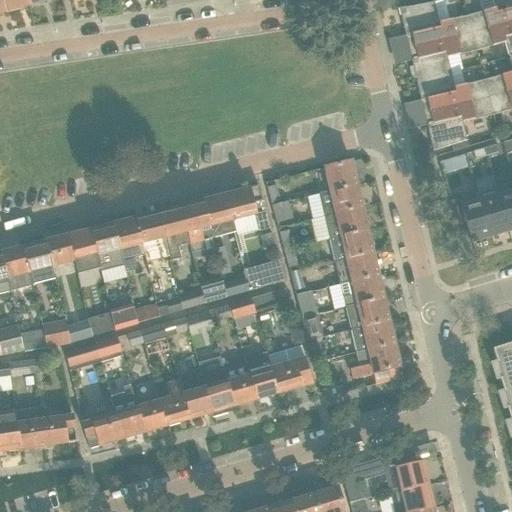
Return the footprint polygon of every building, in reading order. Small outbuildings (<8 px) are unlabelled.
[(29,7),(27,0),(2,0),(7,13),(29,7)] [(511,0),(491,0),(494,8),(466,16),(471,34),(511,21),(511,0)] [(438,23),(434,4),(433,3),(405,8),(405,6),(395,7),(398,17),(400,16),(405,36),(407,38),(411,37),(414,47),(471,34),(466,16),(438,23)] [(511,21),(471,34),(475,51),(504,43),(508,58),(511,56),(511,21)] [(446,58),(475,51),(471,34),(414,47),(416,58),(412,59),(411,61),(415,81),(450,73),(446,58)] [(511,56),(508,58),(511,69),(511,72),(483,81),(488,98),(511,90),(511,56)] [(483,81),(453,88),(450,73),(415,81),(420,101),(422,102),(426,101),(429,112),(488,98),(483,81)] [(511,90),(488,98),(492,115),(511,109),(511,90)] [(461,123),(492,115),(488,98),(429,112),(431,122),(427,123),(426,126),(432,151),(466,141),(461,123)] [(511,140),(502,144),(505,155),(511,152),(511,140)] [(495,146),(483,149),(486,157),(497,153),(495,146)] [(483,149),(472,152),(474,160),(486,157),(483,149)] [(439,162),(438,163),(442,176),(443,175),(455,172),(451,159),(439,162)] [(317,194),(356,184),(350,162),(323,169),(328,190),(317,193),(317,194)] [(270,205),(285,201),(279,178),(264,182),(270,205)] [(322,216),(361,207),(356,184),(317,194),(322,216)] [(258,186),(226,194),(233,224),(236,237),(256,231),(269,228),(263,205),(258,186)] [(495,188),(477,194),(490,237),(508,231),(495,188)] [(511,229),(511,191),(498,195),(496,188),(495,188),(508,231),(511,229)] [(232,224),(233,224),(226,194),(203,200),(212,237),(210,238),(210,240),(235,233),(232,224)] [(477,194),(450,202),(459,233),(467,231),(470,242),(490,237),(477,194)] [(210,238),(212,237),(203,200),(179,206),(189,243),(187,244),(188,245),(190,255),(202,252),(200,242),(210,240),(210,238)] [(272,225),(290,222),(286,205),(269,208),(272,225)] [(187,244),(189,243),(179,206),(157,212),(164,238),(167,249),(166,250),(169,261),(180,258),(177,248),(188,245),(187,244)] [(328,239),(366,230),(361,207),(322,216),(328,239)] [(157,212),(135,218),(142,244),(164,238),(157,212)] [(143,248),(142,244),(135,218),(112,224),(119,249),(122,261),(120,261),(123,274),(135,271),(132,259),(141,257),(139,249),(143,248)] [(122,261),(119,249),(112,224),(90,229),(100,269),(101,273),(121,268),(123,274),(120,261),(122,261)] [(90,229),(68,235),(74,262),(77,272),(77,275),(100,269),(90,229)] [(333,262),(345,259),(372,253),(366,230),(328,239),(333,262)] [(279,250),(291,247),(288,232),(275,235),(279,250)] [(51,268),(74,262),(68,235),(45,241),(51,268)] [(51,268),(45,241),(23,247),(32,285),(54,279),(51,268)] [(32,285),(23,247),(0,252),(0,253),(10,293),(30,288),(29,285),(32,285)] [(284,270),(296,267),(291,247),(279,250),(284,270)] [(0,253),(0,296),(10,293),(0,253)] [(345,259),(334,262),(339,284),(377,275),(372,253),(345,259)] [(277,260),(243,270),(245,279),(248,292),(265,287),(274,285),(283,282),(277,260)] [(226,261),(216,264),(220,277),(229,274),(226,261)] [(294,291),(303,289),(298,271),(289,273),(294,291)] [(344,307),(383,298),(377,275),(339,284),(344,307)] [(225,299),(222,286),(220,278),(198,284),(204,306),(225,299)] [(245,279),(222,286),(225,299),(248,292),(245,279)] [(182,312),(204,306),(198,284),(196,285),(198,292),(178,298),(182,312)] [(254,313),(289,303),(285,289),(250,299),(254,313)] [(308,316),(314,314),(308,292),(294,295),(300,317),(301,317),(308,316)] [(169,316),(182,312),(178,298),(164,302),(169,316)] [(350,330),(388,321),(383,298),(344,307),(350,330)] [(254,313),(250,299),(228,306),(233,321),(254,315),(254,313)] [(136,325),(159,318),(155,306),(133,312),(136,325)] [(231,322),(233,321),(228,306),(206,312),(211,330),(220,321),(230,318),(231,322)] [(133,312),(132,312),(131,308),(110,314),(114,331),(136,325),(133,312)] [(210,331),(211,330),(206,312),(184,319),(188,332),(189,331),(190,337),(210,331)] [(110,314),(87,320),(92,338),(114,331),(110,314)] [(308,316),(301,317),(306,340),(321,337),(315,314),(314,314),(308,316)] [(165,338),(188,332),(184,319),(162,325),(165,338)] [(87,320),(64,326),(68,343),(69,344),(92,338),(87,320)] [(63,321),(40,326),(41,330),(45,349),(67,345),(63,321)] [(388,321),(350,330),(350,331),(355,353),(367,350),(394,344),(388,321)] [(142,345),(165,338),(162,325),(138,332),(142,345)] [(17,326),(0,329),(0,355),(23,350),(19,334),(17,326)] [(41,330),(19,334),(23,350),(23,353),(45,349),(41,330)] [(129,349),(142,345),(138,332),(126,335),(129,349)] [(116,339),(94,345),(98,359),(99,363),(121,357),(120,352),(116,339)] [(511,343),(495,349),(501,367),(503,378),(502,378),(508,396),(511,407),(509,407),(511,415),(511,343)] [(313,365),(322,362),(318,344),(308,346),(313,365)] [(358,368),(350,370),(352,381),(373,376),(375,385),(398,380),(395,368),(399,368),(394,344),(367,350),(355,353),(358,368)] [(68,367),(98,359),(94,345),(64,354),(68,367)] [(311,385),(305,365),(300,347),(267,357),(278,394),(311,385)] [(265,354),(260,356),(256,353),(243,356),(256,401),(278,394),(267,357),(265,357),(265,354)] [(233,408),(256,401),(243,356),(241,357),(243,365),(223,370),(226,382),(233,408)] [(31,373),(43,372),(41,359),(30,361),(31,373)] [(8,376),(31,373),(30,361),(6,364),(8,376)] [(203,388),(199,374),(177,379),(178,383),(188,421),(211,414),(203,388)] [(322,398),(342,392),(338,380),(319,386),(322,398)] [(225,410),(233,408),(226,382),(203,388),(211,414),(212,418),(226,414),(225,410)] [(166,427),(188,421),(178,383),(164,387),(168,400),(158,403),(166,427)] [(136,408),(130,386),(123,388),(124,394),(109,398),(121,441),(144,434),(136,408)] [(98,447),(121,441),(109,398),(113,415),(81,424),(88,450),(98,447)] [(144,434),(166,427),(158,403),(136,408),(144,434)] [(42,448),(37,420),(36,408),(13,412),(18,451),(42,448)] [(0,453),(18,451),(13,412),(0,413),(0,453)] [(61,417),(37,420),(42,448),(76,443),(74,427),(71,416),(61,417)] [(421,462),(413,464),(410,450),(339,471),(349,504),(360,500),(355,482),(383,473),(388,495),(427,486),(421,462)] [(323,492),(313,495),(318,511),(343,511),(335,484),(334,484),(322,488),(323,492)] [(432,498),(429,497),(427,486),(388,495),(392,511),(417,511),(432,508),(432,507),(434,505),(432,498)] [(293,501),(290,502),(293,511),(318,511),(313,495),(303,498),(302,494),(292,497),(293,501)] [(366,511),(363,501),(349,504),(351,511),(366,511)] [(269,511),(293,511),(290,502),(268,508),(269,511)]
